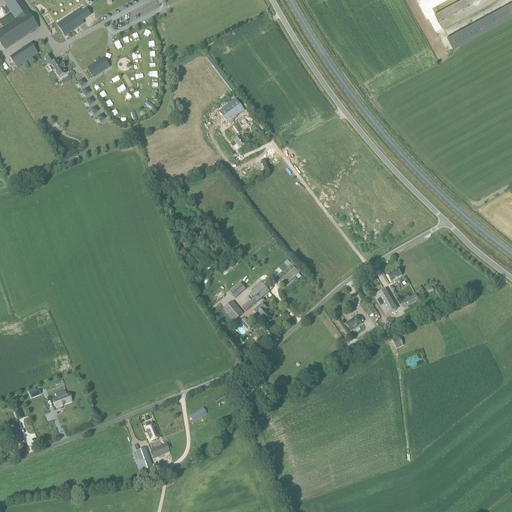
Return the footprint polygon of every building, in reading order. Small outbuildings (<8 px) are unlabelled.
[(459,0),(434,14),(442,28),(494,0),(459,0)] [(511,16),(511,1),(447,37),(453,49),(511,16)] [(58,27),(65,36),(78,27),(76,25),(90,15),(86,9),(81,12),(79,9),(72,14),(73,17),(58,27)] [(0,29),(0,43),(4,50),(38,28),(27,11),(0,29)] [(27,47),(33,57),(38,54),(31,44),(27,47)] [(53,70),(55,72),(63,66),(62,63),(62,64),(60,65),(57,60),(55,62),(50,55),(50,54),(44,58),(49,65),(49,66),(50,65),(51,66),(49,67),(52,71),(53,70)] [(88,70),(93,77),(106,68),(101,61),(88,70)] [(65,68),(63,66),(55,72),(59,78),(59,79),(66,74),(63,69),(65,68)] [(243,111),(235,100),(219,112),(227,123),(243,111)] [(245,122),(242,119),(236,124),(237,124),(234,126),(239,133),(242,131),(248,127),(247,125),(248,124),(246,121),(245,122)] [(232,139),(238,134),(232,127),(226,132),(232,139)] [(235,140),(234,141),(237,144),(238,144),(240,146),(243,144),(239,137),(235,140)] [(235,180),(232,182),(238,190),(241,187),(235,180)] [(287,260),(272,274),(276,277),(291,264),(287,260)] [(234,262),(221,272),(223,275),(237,265),(234,262)] [(301,276),(299,274),(299,273),(294,267),(279,281),(284,287),(296,276),(298,279),(301,276)] [(402,276),(398,269),(387,275),(391,282),(402,276)] [(216,279),(212,275),(204,281),(208,286),(216,279)] [(250,293),(253,298),(243,307),(246,311),(257,302),(270,292),(270,291),(273,289),(266,281),(263,284),(262,282),(250,293)] [(240,283),(230,292),(236,298),(246,289),(240,283)] [(396,310),(384,290),(374,296),(386,316),(396,310)] [(418,294),(411,297),(400,303),(402,308),(420,299),(418,294)] [(243,314),(233,301),(223,309),(232,320),(230,321),(231,323),(234,322),(243,314)] [(262,303),(253,311),(258,317),(259,315),(266,323),(272,317),(265,310),(267,308),(262,303)] [(357,317),(346,324),(350,331),(362,324),(361,323),(364,322),(361,318),(359,320),(357,317)] [(245,318),(240,322),(248,331),(253,327),(245,318)] [(382,331),(379,326),(357,339),(361,345),(382,331)] [(404,346),(399,336),(392,340),(397,349),(404,346)] [(356,351),(353,346),(342,353),(346,358),(356,351)] [(418,352),(401,357),(404,367),(408,366),(408,367),(421,363),(418,352)] [(57,398),(53,400),(56,408),(67,404),(69,403),(68,399),(69,399),(68,398),(66,395),(64,395),(63,392),(56,395),(57,398)] [(224,395),(215,401),(218,405),(227,400),(224,395)] [(25,409),(31,418),(40,412),(34,403),(25,409)] [(203,408),(190,416),(193,420),(194,422),(207,414),(205,412),(203,408)] [(23,418),(20,410),(14,413),(17,420),(23,418)] [(18,429),(10,433),(14,444),(23,441),(19,431),(22,430),(20,425),(18,425),(17,426),(18,429)] [(159,438),(154,425),(146,429),(151,441),(159,438)] [(169,445),(167,446),(166,444),(160,446),(160,448),(151,452),(154,458),(169,452),(169,450),(171,449),(169,445)] [(153,470),(145,448),(135,452),(143,474),(153,470)]
